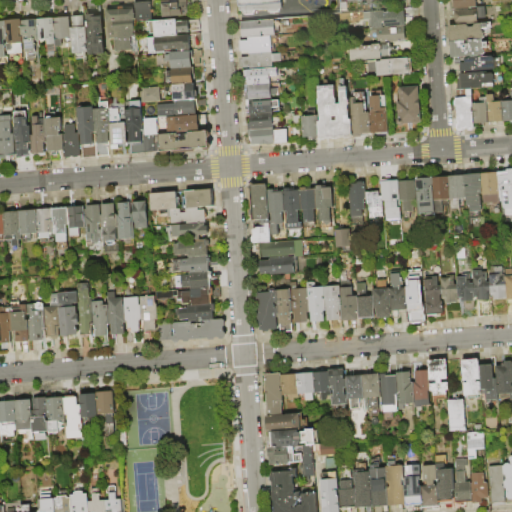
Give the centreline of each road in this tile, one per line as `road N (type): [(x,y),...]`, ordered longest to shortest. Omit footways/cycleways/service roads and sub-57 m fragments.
road 1 (residential): [(216,0),(256,511)]
road 2 (residential): [(511,335),(0,375)]
road 3 (residential): [(0,185),(442,152)]
road 4 (residential): [(442,152),(431,0)]
